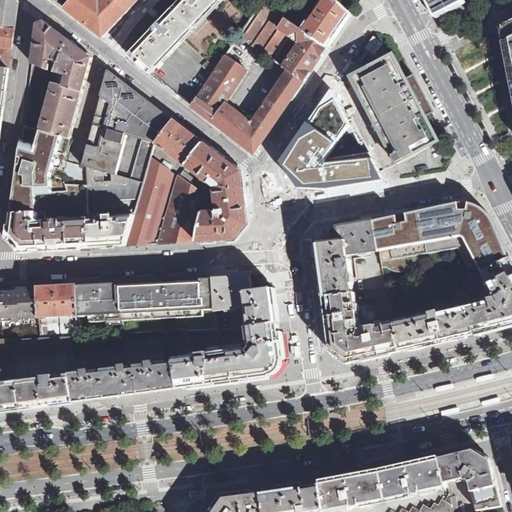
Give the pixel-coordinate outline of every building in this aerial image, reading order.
[(0,0),(0,67),(10,69),(19,1),(18,0),(0,0)] [(65,8),(72,0),(64,0),(60,4),(65,8)] [(89,27),(103,37),(138,0),(72,0),(65,8),(89,27)] [(182,0),(176,6),(177,7),(175,9),(174,9),(153,31),(130,56),(141,66),(146,70),(150,74),(219,0),(182,0)] [(302,29),(328,48),(339,33),(339,34),(342,29),(350,13),(337,0),(321,0),(321,2),(324,4),(310,23),(307,21),(302,29)] [(427,0),(431,7),(437,18),(465,3),(464,0),(427,0)] [(283,67),(305,82),(314,69),(325,54),(328,48),(302,29),(292,22),(285,18),(263,3),(264,1),(263,1),(250,16),(239,37),(283,67)] [(287,14),(285,18),(292,22),(294,18),(287,14)] [(45,69),(49,71),(51,59),(60,63),(70,40),(45,21),(38,24),(33,64),(45,69)] [(511,71),(511,21),(503,26),(507,45),(511,71)] [(70,40),(60,63),(56,72),(69,76),(66,86),(54,83),(54,85),(84,92),(93,58),(70,40)] [(352,77),(397,164),(440,142),(425,113),(432,110),(416,80),(410,84),(394,55),(352,77)] [(249,150),(255,154),(260,147),(268,135),(305,82),(283,67),(281,69),(287,73),(280,82),(283,84),(280,88),(276,86),(256,116),(254,114),(253,116),(247,112),(244,115),(227,103),(248,70),(226,56),(217,69),(213,75),(193,106),(218,126),(249,150)] [(204,66),(213,75),(217,69),(208,61),(204,66)] [(32,72),(44,76),(45,69),(33,64),(32,72)] [(0,139),(3,116),(8,81),(10,69),(0,67),(0,139)] [(31,80),(43,81),(51,84),(55,73),(49,71),(45,69),(44,76),(32,72),(31,80)] [(157,143),(174,120),(110,71),(109,71),(83,166),(87,167),(131,179),(145,183),(152,156),(156,143),(157,143)] [(30,87),(42,88),(43,81),(31,80),(30,87)] [(71,139),(84,92),(54,85),(41,131),(71,139)] [(29,95),(41,95),(42,88),(30,87),(29,95)] [(350,124),(336,99),(321,109),(310,128),(287,166),(297,176),(307,186),(328,184),(342,183),(376,179),(373,160),(322,165),(324,161),(350,124)] [(27,109),(40,110),(40,103),(28,102),(27,109)] [(26,117),(38,118),(40,110),(27,109),(26,117)] [(31,128),(36,129),(38,118),(26,117),(25,126),(31,128)] [(188,166),(204,143),(174,120),(157,143),(188,166)] [(62,169),(71,139),(41,131),(36,129),(31,128),(25,126),(24,137),(19,167),(17,182),(52,184),(52,175),(54,167),(62,169)] [(217,211),(204,211),(198,242),(236,240),(249,225),(248,214),(244,186),(243,173),(238,169),(204,143),(188,166),(215,186),(218,209),(217,211)] [(180,177),(178,175),(170,170),(167,167),(152,156),(145,183),(140,199),(137,208),(127,246),(159,244),(198,242),(204,211),(207,196),(206,196),(204,194),(189,183),(180,177)] [(131,179),(87,167),(88,185),(88,188),(131,186),(131,179)] [(180,177),(189,183),(193,177),(184,171),(180,177)] [(131,186),(88,188),(89,201),(140,199),(145,183),(131,179),(131,186)] [(52,192),(52,184),(17,182),(16,204),(14,204),(15,213),(45,212),(46,221),(90,218),(90,217),(89,201),(88,188),(88,185),(67,184),(68,191),(52,192)] [(416,214),(374,221),(380,251),(383,268),(387,267),(390,269),(392,270),(394,271),(396,272),(398,272),(401,272),(404,272),(406,271),(410,270),(412,269),(414,267),(416,265),(418,263),(419,260),(420,258),(420,255),(459,249),(469,268),(478,263),(483,272),(510,258),(491,220),(484,212),(473,207),(459,206),(416,214)] [(90,218),(92,248),(127,246),(137,208),(134,208),(128,211),(128,215),(90,217),(90,218)] [(45,212),(15,213),(13,214),(10,238),(12,239),(14,240),(21,247),(22,251),(92,248),(90,218),(46,221),(45,212)] [(347,247),(348,256),(380,251),(374,221),(339,227),(340,231),(357,229),(359,245),(347,247)] [(327,297),(353,293),(351,275),(350,259),(348,260),(348,256),(347,247),(359,245),(357,229),(344,231),(340,231),(341,236),(341,239),(341,242),(320,245),(327,297)] [(505,327),(511,325),(511,260),(510,258),(483,272),(463,282),(466,293),(472,292),(472,290),(488,282),(496,299),(485,302),(484,301),(469,304),(469,306),(477,334),(505,327)] [(252,326),(279,322),(277,303),(275,289),(254,292),(251,277),(240,277),(237,278),(221,278),(215,279),(216,309),(217,311),(249,307),(252,326)] [(114,284),(79,286),(80,317),(92,316),(93,324),(108,323),(108,335),(163,332),(173,331),(189,331),(217,329),(217,311),(216,309),(215,279),(181,280),(114,284)] [(38,288),(42,338),(69,337),(72,337),(81,336),(80,317),(79,286),(38,288)] [(0,339),(42,338),(38,288),(17,289),(17,296),(11,296),(10,295),(0,295),(0,339)] [(326,297),(333,351),(350,363),(357,362),(383,356),(403,352),(394,316),(388,289),(353,293),(327,297),(326,297)] [(458,339),(477,334),(469,306),(461,308),(461,310),(455,311),(454,310),(419,319),(419,320),(413,322),(412,320),(408,321),(406,313),(394,316),(403,352),(420,348),(458,339)] [(252,379),(272,376),(285,360),(279,322),(252,326),(248,327),(251,344),(253,344),(253,349),(251,351),(248,352),(248,348),(242,349),(241,343),(224,346),(224,352),(220,352),(219,346),(208,348),(209,354),(192,356),(189,331),(173,331),(176,361),(180,387),(180,389),(204,386),(252,379)] [(77,400),(180,387),(176,361),(167,362),(163,332),(73,344),(72,337),(69,337),(70,351),(73,373),(77,400)] [(77,400),(73,373),(0,382),(0,361),(1,362),(8,358),(70,351),(69,337),(42,338),(0,339),(0,412),(48,406),(70,404),(77,403),(77,400)] [(478,376),(479,380),(496,376),(495,372),(478,376)] [(438,390),(456,386),(455,382),(437,386),(437,388),(438,390)] [(501,395),(483,400),(484,404),(502,399),(501,395)] [(442,409),(443,413),(461,409),(460,405),(442,409)] [(478,511),(503,508),(492,461),(491,460),(476,450),(474,450),(441,458),(447,484),(465,479),(470,481),(478,511)] [(448,487),(447,484),(441,458),(401,467),(358,476),(322,482),(327,511),(341,509),(448,487)] [(327,511),(322,482),(311,484),(305,485),(299,486),(263,491),(266,511),(327,511)] [(266,511),(263,491),(257,492),(230,496),(226,496),(214,511),(266,511)] [(453,511),(451,498),(449,492),(445,500),(443,499),(438,505),(435,503),(431,509),(424,504),(419,510),(413,506),(409,511),(403,509),(400,511),(394,511),(392,510),(390,511),(453,511)] [(463,511),(461,506),(458,506),(456,497),(451,498),(453,511),(463,511)]
